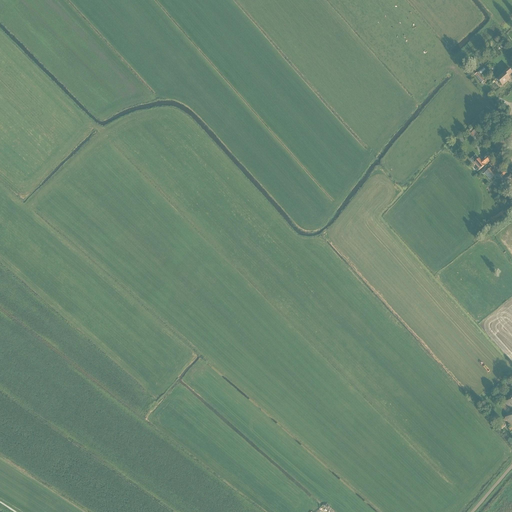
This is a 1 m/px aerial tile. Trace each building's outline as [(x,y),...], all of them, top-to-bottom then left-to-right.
[(507,77),(511,73),(507,68),(502,73),(503,73),(496,80),(501,86),(508,79),(507,77)] [(474,76),(481,84),(484,81),(477,73),(474,76)] [(480,135),(474,127),(471,130),(473,132),(471,134),(473,136),(475,135),(477,138),(480,135)] [(470,159),(478,168),(475,170),(477,172),(487,164),(486,163),(490,159),(488,156),(483,160),(481,162),(475,155),(470,159)] [(496,159),(489,164),(492,167),(492,168),(498,162),(496,159)] [(489,164),(480,172),(483,175),(485,173),(492,167),(489,164)] [(497,174),(492,168),(492,167),(485,173),(490,179),(497,174)] [(511,187),(511,186),(511,175),(510,173),(508,175),(507,173),(504,170),(499,175),(502,178),(504,175),(506,177),(504,178),(511,187)]
